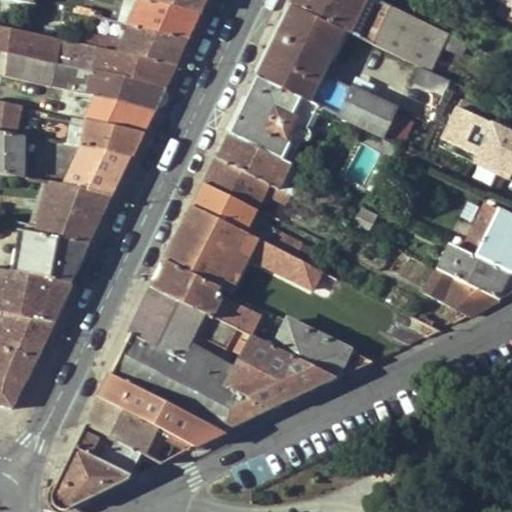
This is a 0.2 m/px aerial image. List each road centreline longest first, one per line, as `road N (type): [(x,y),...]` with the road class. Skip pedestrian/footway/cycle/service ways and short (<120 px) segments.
road 1 (secondary): [(249,0),(16,473)]
road 2 (residential): [(123,511),(511,317)]
